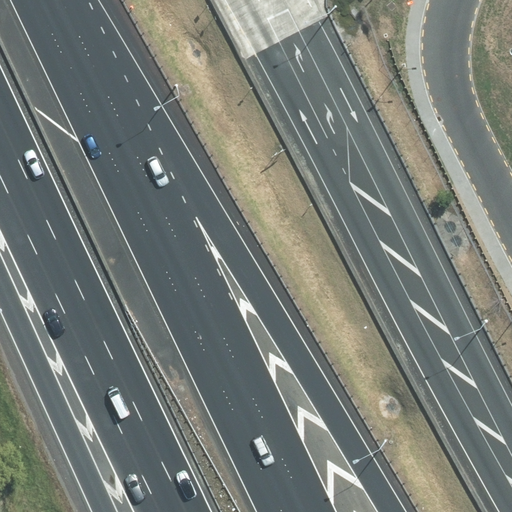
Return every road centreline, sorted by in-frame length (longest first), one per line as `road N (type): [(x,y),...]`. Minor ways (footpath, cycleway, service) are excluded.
road 1 (motorway): [(53,0),(197,196),(404,511)]
road 2 (motorway): [(35,0),(282,511)]
road 3 (motorway): [(194,511),(0,102)]
road 4 (motorway): [(103,511),(0,290)]
road 5 (unclassified): [(454,0),(451,94),(511,212)]
